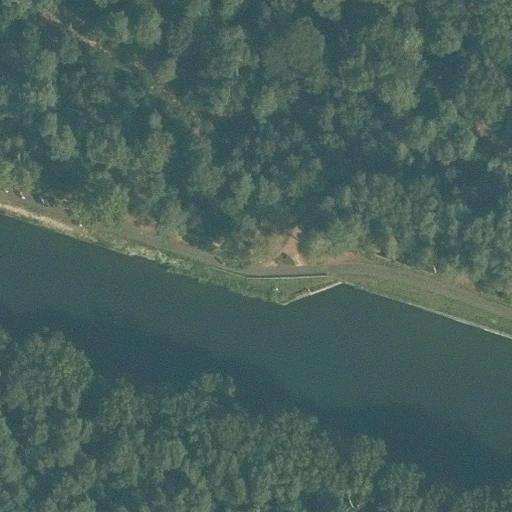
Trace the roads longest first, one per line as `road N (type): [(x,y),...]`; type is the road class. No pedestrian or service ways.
road 1 (track): [(118,406),(435,511)]
road 2 (track): [(0,367),(118,406)]
